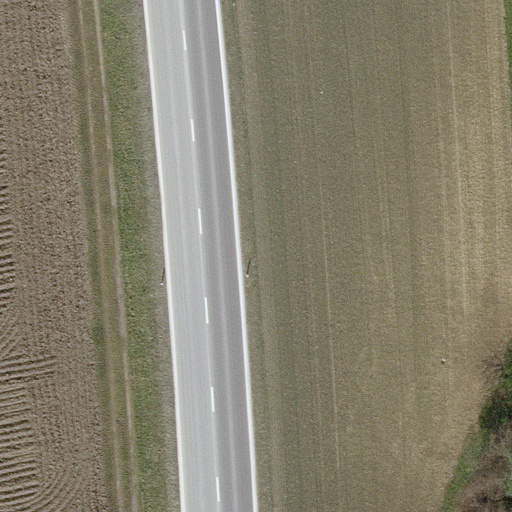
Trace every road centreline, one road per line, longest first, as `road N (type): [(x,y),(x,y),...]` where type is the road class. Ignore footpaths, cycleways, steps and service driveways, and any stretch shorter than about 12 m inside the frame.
road 1 (track): [(129,511),(87,0)]
road 2 (secondary): [(179,0),(218,511)]
